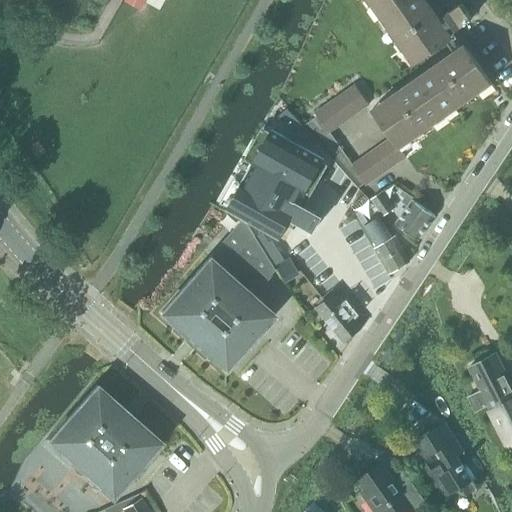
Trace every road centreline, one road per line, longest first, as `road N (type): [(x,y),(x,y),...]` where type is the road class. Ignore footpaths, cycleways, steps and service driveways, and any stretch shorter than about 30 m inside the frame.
road 1 (residential): [(247,460),(284,448),(318,423),(511,132)]
road 2 (residential): [(247,460),(0,230)]
